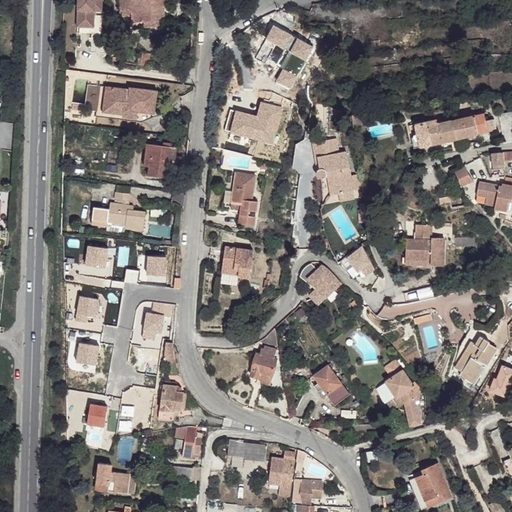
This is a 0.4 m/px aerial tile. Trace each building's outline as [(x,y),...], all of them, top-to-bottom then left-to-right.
[(102,11),(102,0),(77,0),(77,27),(94,27),(94,11),(102,11)] [(119,0),(121,12),(131,12),(132,22),(143,21),(144,26),(164,25),(162,6),(167,5),(166,0),(119,0)] [(392,27),(394,49),(424,46),(422,24),(392,27)] [(511,36),(488,39),(490,58),(511,55),(511,36)] [(106,86),(103,111),(123,114),(123,117),(137,118),(137,111),(138,107),(143,108),(143,112),(154,113),(157,90),(130,87),(129,89),(106,86)] [(335,118),(340,120),(342,111),(334,108),(332,113),(337,115),(335,118)] [(96,111),(95,116),(136,121),(137,118),(123,117),(123,114),(103,111),(96,111)] [(484,112),(451,120),(455,139),(488,131),(485,119),(484,112)] [(511,112),(498,114),(499,120),(511,118),(511,112)] [(351,115),(353,128),(363,126),(362,114),(351,115)] [(496,129),(494,118),(485,119),(488,131),(496,129)] [(451,120),(438,123),(437,119),(427,121),(432,144),(455,139),(451,120)] [(411,137),(414,147),(420,146),(420,147),(432,144),(427,121),(415,124),(418,136),(411,137)] [(415,124),(409,125),(411,137),(418,136),(415,124)] [(336,138),(313,142),(317,169),(316,172),(316,175),(318,177),(319,178),(321,178),(328,177),(331,194),(364,188),(361,174),(350,176),(346,152),(339,153),(336,138)] [(293,166),(302,175),(307,140),(304,139),(296,144),(293,166)] [(176,156),(177,147),(152,144),(149,166),(148,175),(170,178),(172,159),(172,155),(176,156)] [(511,151),(503,152),(503,161),(511,159),(511,151)] [(503,152),(491,153),(493,169),(504,168),(503,161),(503,152)] [(465,166),(461,168),(461,169),(455,172),(461,186),(465,184),(473,181),(465,166)] [(256,174),(236,172),(231,202),(241,204),(238,223),(254,225),(258,201),(252,200),(256,174)] [(501,186),(479,181),(476,194),(496,198),(495,205),(494,208),(506,210),(508,200),(511,201),(511,194),(511,185),(502,183),(501,186)] [(353,190),(338,193),(340,201),(355,199),(353,190)] [(109,208),(94,206),(91,223),(107,225),(108,221),(125,223),(125,228),(143,230),(146,212),(133,210),(128,209),(128,205),(130,193),(116,191),(115,199),(122,200),(122,204),(110,202),(109,208)] [(496,198),(486,196),(485,203),(495,205),(496,198)] [(171,214),(169,224),(177,225),(178,216),(171,214)] [(107,225),(106,230),(124,232),(125,228),(125,223),(108,221),(107,225)] [(431,237),(431,224),(416,224),(416,233),(422,234),(422,239),(416,239),(406,239),(406,257),(403,257),(402,263),(443,265),(444,238),(431,237)] [(476,236),(456,238),(456,245),(477,244),(476,236)] [(374,270),(361,245),(346,257),(357,272),(361,269),(366,276),(374,270)] [(222,267),(239,270),(238,276),(249,278),(253,250),(225,246),(222,267)] [(319,302),(341,282),(329,269),(323,265),(317,270),(311,263),(309,264),(307,265),(303,268),(301,272),(299,276),(314,286),(314,285),(317,288),(313,292),(314,297),(319,302)] [(355,299),(351,303),(356,310),(361,306),(355,299)] [(431,314),(420,317),(421,322),(432,319),(431,314)] [(265,337),(259,341),(278,346),(275,328),(274,328),(265,337)] [(476,380),(496,348),(488,343),(489,341),(480,336),(475,344),(471,341),(466,349),(473,353),(462,371),(460,374),(465,377),(467,374),(476,380)] [(173,343),(166,342),(164,356),(175,357),(173,343)] [(259,354),(256,353),(251,375),(259,377),(260,373),(263,374),(261,378),(260,382),(272,385),(272,387),(282,387),(281,372),(273,370),(276,358),(274,358),(276,350),(264,346),(263,349),(261,349),(259,354)] [(473,353),(466,349),(455,367),(462,371),(473,353)] [(396,360),(385,367),(392,376),(402,370),(396,360)] [(328,364),(313,375),(318,383),(326,394),(327,395),(329,393),(331,395),(337,391),(343,398),(349,393),(330,368),(328,364)] [(405,402),(410,425),(420,423),(415,402),(419,400),(418,387),(414,382),(412,383),(402,370),(392,376),(385,381),(396,397),(397,397),(401,403),(405,402)] [(467,374),(465,377),(474,383),(476,380),(467,374)] [(326,394),(318,383),(315,385),(318,391),(318,392),(321,397),(322,397),(326,394)] [(181,410),(183,392),(182,392),(182,391),(181,388),(177,386),(164,384),(163,384),(162,385),(161,386),(161,388),(162,390),(163,390),(159,417),(159,418),(160,418),(171,420),(172,419),(172,418),(173,409),(181,410)] [(329,393),(327,395),(334,404),(343,398),(337,391),(331,395),(329,393)] [(396,397),(394,399),(399,406),(405,402),(401,403),(397,397),(396,397)] [(356,411),(341,410),(341,417),(356,418),(356,411)] [(197,427),(187,426),(182,456),(192,457),(193,455),(199,456),(199,453),(200,453),(202,438),(195,437),(197,427)] [(265,461),(267,446),(229,442),(227,460),(238,461),(238,465),(242,465),(243,459),(265,461)] [(299,449),(296,461),(302,462),(305,452),(299,449)] [(272,458),(269,483),(280,484),(291,486),(295,452),(284,451),(283,459),(272,458)] [(511,457),(503,462),(510,476),(511,476),(511,457)] [(99,462),(95,490),(107,491),(108,490),(127,493),(130,473),(111,471),(112,464),(99,462)] [(452,497),(438,463),(428,467),(430,471),(424,474),(415,477),(416,478),(425,500),(437,495),(440,501),(452,497)] [(199,480),(201,467),(193,466),(193,468),(170,465),(169,478),(192,481),(192,479),(199,480)] [(136,474),(130,473),(127,493),(133,493),(136,474)] [(425,500),(416,478),(410,480),(421,509),(440,501),(437,495),(425,500)] [(301,480),(295,479),(293,502),(311,503),(311,497),(321,498),(322,481),(312,480),(311,483),(301,482),(301,480)] [(278,495),(290,496),(291,486),(280,484),(278,495)] [(507,511),(501,499),(490,505),(494,511),(507,511)]
